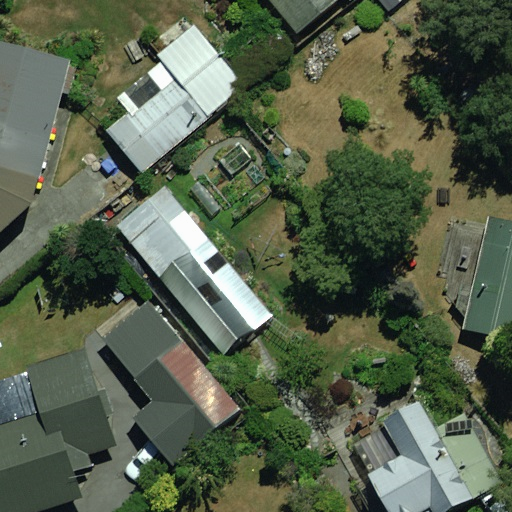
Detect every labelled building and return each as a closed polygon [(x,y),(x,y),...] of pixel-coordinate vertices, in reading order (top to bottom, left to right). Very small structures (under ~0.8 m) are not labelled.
[(149,71),(86,127),(130,176),(234,83),(181,23),(139,61),(149,71)] [(0,224),(18,209),(57,58),(0,43),(0,224)] [(149,190),(99,231),(210,365),(260,324),(149,190)] [(511,230),(478,219),(441,323),(511,348),(511,230)] [(129,299),(77,343),(173,453),(225,409),(129,299)] [(0,376),(9,420),(0,422),(0,511),(39,511),(57,507),(91,452),(71,355),(0,370),(0,376)] [(343,447),(373,511),(458,511),(490,497),(444,399),(343,447)]
